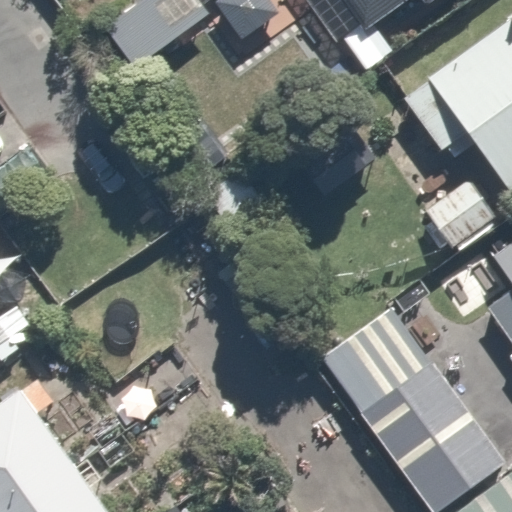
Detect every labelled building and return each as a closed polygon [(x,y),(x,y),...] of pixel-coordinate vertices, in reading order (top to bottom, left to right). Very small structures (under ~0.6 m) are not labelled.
[(199,0),(169,0),(178,14),(199,0)] [(425,0),(324,0),(351,36),(399,0),(417,0),(421,4),(425,0)] [(492,181),(511,167),(511,4),(383,93),(420,148),(454,125),(492,181)] [(489,215),(457,173),(412,207),(444,249),(489,215)] [(511,236),(484,257),(503,282),(472,305),(511,357),(511,236)] [(499,453),(384,300),(307,358),(422,511),(499,453)] [(104,511),(6,370),(0,373),(0,511),(104,511)] [(420,511),(511,511),(511,470),(499,453),(422,511),(420,511)] [(282,511),(270,493),(240,511),(282,511)]
